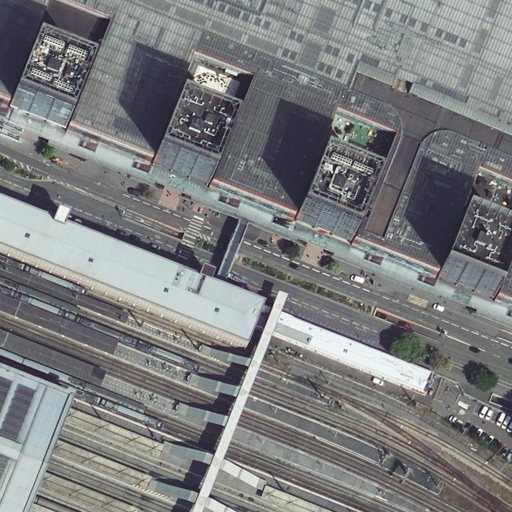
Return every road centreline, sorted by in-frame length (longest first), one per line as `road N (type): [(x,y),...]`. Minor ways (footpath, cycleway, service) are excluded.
road 1 (residential): [(511,353),(0,148)]
road 2 (residential): [(0,175),(511,377)]
road 3 (unknown): [(373,234),(511,284)]
